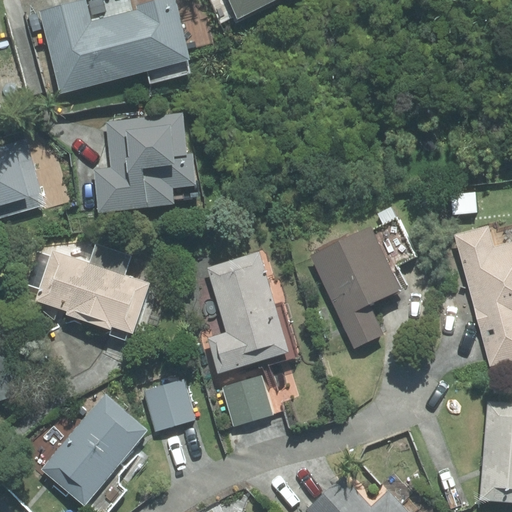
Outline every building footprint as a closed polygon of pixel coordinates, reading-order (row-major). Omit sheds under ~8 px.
[(61,96),(191,62),(174,0),(161,0),(136,6),(137,11),(91,23),(86,0),(39,12),(61,96)] [(227,0),(238,23),(286,0),(227,0)] [(188,156),(184,115),(106,123),(111,170),(95,171),(99,215),(176,208),(174,191),(197,188),(194,156),(188,156)] [(26,141),(0,148),(0,219),(46,206),(26,141)] [(398,220),(392,209),(379,216),(384,226),(374,231),(372,228),(312,257),(355,348),(385,334),(373,307),(403,292),(401,287),(407,284),(399,266),(417,256),(399,219),(398,220)] [(456,236),(491,366),(511,360),(511,243),(496,248),(490,227),(456,236)] [(128,278),(135,259),(99,246),(92,265),(56,252),(54,258),(40,253),(28,286),(42,291),(37,303),(69,315),(67,317),(113,334),(114,331),(136,338),(154,287),(128,278)] [(290,355),(261,254),(207,269),(226,333),(207,338),(218,376),(290,355)] [(0,420),(3,419),(0,410),(0,403),(20,398),(4,350),(0,350),(0,420)] [(274,416),(262,377),(222,390),(234,428),(274,416)] [(196,420),(185,379),(144,390),(155,431),(196,420)] [(85,509),(148,434),(105,397),(41,472),(85,509)] [(511,404),(488,403),(481,503),(511,505),(511,404)] [(345,479),(307,511),(405,511),(390,493),(372,509),(345,479)]
